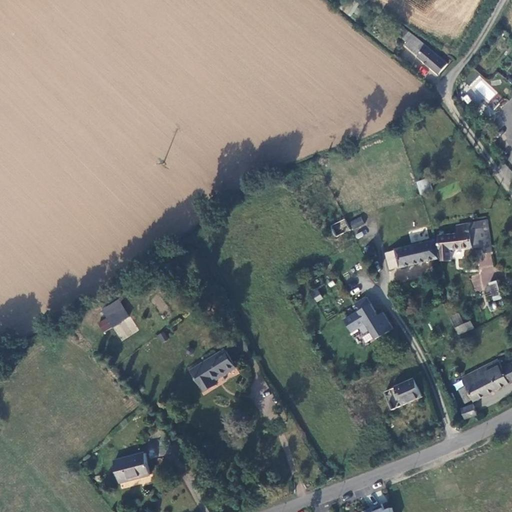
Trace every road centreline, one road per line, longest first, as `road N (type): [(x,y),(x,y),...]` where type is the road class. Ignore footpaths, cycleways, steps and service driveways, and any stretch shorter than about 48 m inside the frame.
road 1 (tertiary): [(278,511),(511,416)]
road 2 (unclassified): [(502,0),(446,85),(452,108),(511,192)]
